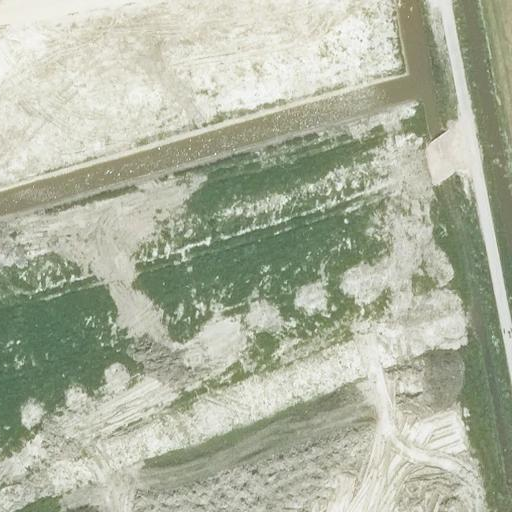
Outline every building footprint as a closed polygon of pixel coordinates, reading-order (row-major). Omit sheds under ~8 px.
[(292,65),(289,49),(319,44),(311,0),(291,0),(279,2),(285,34),(269,36),(274,68),(292,65)] [(386,30),(381,0),(348,0),(351,16),(335,19),(342,59),(360,56),(356,35),(386,30)] [(160,22),(131,27),(138,72),(168,66),(172,91),(187,89),(180,49),(166,52),(160,22)] [(69,87),(98,82),(90,35),(61,40),(61,43),(47,46),(51,68),(65,66),(69,87)] [(25,62),(22,47),(0,50),(0,98),(1,100),(21,97),(23,113),(46,109),(43,91),(41,82),(37,59),(25,62)]
